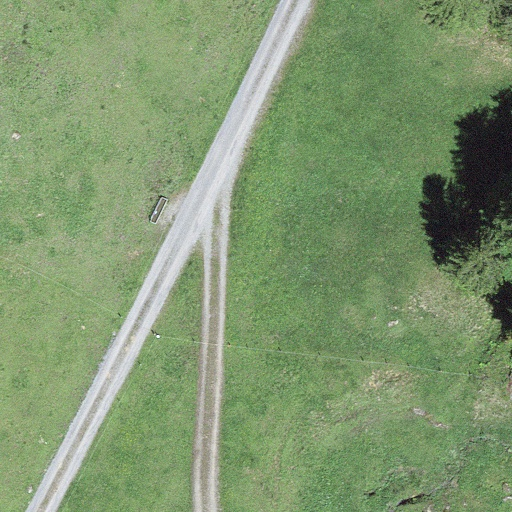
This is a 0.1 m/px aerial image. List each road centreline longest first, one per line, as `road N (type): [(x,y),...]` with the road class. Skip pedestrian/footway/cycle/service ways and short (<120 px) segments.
road 1 (track): [(34,511),(293,0)]
road 2 (track): [(199,176),(207,511)]
